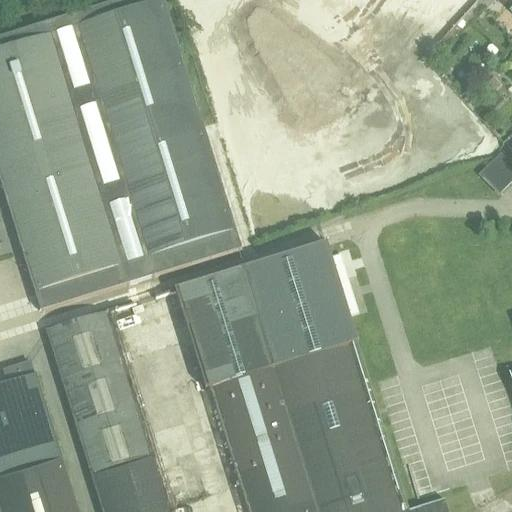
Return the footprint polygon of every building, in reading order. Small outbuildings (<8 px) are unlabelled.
[(242,252),(164,0),(132,0),(0,41),(0,181),(41,314),(242,252)] [(495,111),(504,101),(497,93),(502,87),(495,79),(478,94),(486,103),(487,102),(495,111)] [(511,183),(511,163),(503,154),(481,176),(500,195),(511,183)] [(380,418),(371,392),(327,247),(243,273),(303,465),(386,440),(380,418)] [(408,511),(401,488),(386,440),(303,465),(243,273),(177,293),(207,391),(214,389),(243,485),(242,485),(250,511),(408,511)] [(102,511),(170,511),(109,314),(47,333),(102,511)] [(77,511),(62,461),(36,376),(34,377),(31,365),(4,373),(8,385),(0,387),(0,511),(77,511)]
